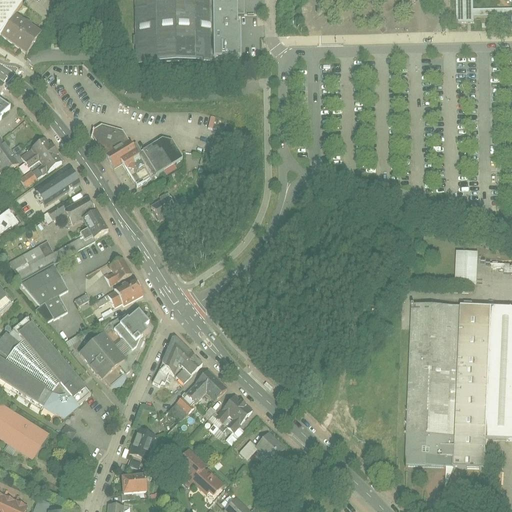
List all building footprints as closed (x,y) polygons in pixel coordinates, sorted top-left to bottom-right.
[(0,0),(0,39),(25,56),(42,30),(16,13),(21,5),(12,0),(0,0)] [(132,0),(134,63),(215,62),(215,54),(241,54),(241,19),(238,19),(237,0),(132,0)] [(454,0),(455,24),(474,24),(473,19),(501,18),(501,32),(511,31),(511,10),(474,11),(473,0),(454,0)] [(0,121),(1,121),(0,119),(0,117),(10,109),(0,102),(0,121)] [(101,127),(90,134),(114,172),(123,166),(137,157),(122,133),(101,127)] [(210,150),(215,151),(216,148),(221,149),(223,140),(213,138),(210,150)] [(40,179),(62,165),(46,141),(20,159),(28,170),(39,163),(42,168),(36,172),(40,179)] [(137,157),(123,166),(137,188),(182,160),(171,142),(162,142),(137,157)] [(0,170),(4,176),(16,168),(0,143),(0,170)] [(65,200),(80,191),(68,172),(53,180),(65,200)] [(178,214),(168,196),(149,206),(158,224),(178,214)] [(96,214),(87,199),(63,212),(72,227),(81,222),(96,214)] [(9,213),(0,218),(0,238),(18,226),(9,213)] [(89,236),(92,241),(107,233),(96,214),(81,222),(89,236)] [(48,243),(9,264),(20,285),(54,267),(94,245),(92,241),(89,236),(54,255),(48,243)] [(478,255),(456,254),(455,288),(476,289),(478,255)] [(128,279),(120,264),(110,269),(115,278),(107,282),(111,288),(128,279)] [(46,326),(68,315),(60,298),(68,293),(54,267),(20,285),(40,309),(35,313),(46,326)] [(142,298),(134,282),(113,293),(114,294),(108,298),(115,312),(142,298)] [(0,320),(16,305),(0,287),(0,320)] [(78,308),(89,302),(86,296),(74,302),(78,308)] [(511,312),(411,308),(404,468),(485,472),(487,441),(511,442),(511,312)] [(137,315),(114,332),(132,354),(136,351),(140,341),(147,336),(143,331),(148,327),(137,315)] [(0,384),(48,414),(63,423),(79,411),(77,409),(95,395),(30,319),(13,332),(6,337),(0,342),(0,384)] [(201,366),(173,339),(161,367),(174,376),(179,365),(190,376),(201,366)] [(96,341),(78,357),(102,384),(104,382),(110,389),(123,378),(117,371),(120,368),(96,341)] [(225,392),(208,375),(188,394),(198,404),(207,396),(214,403),(225,392)] [(250,416),(232,402),(216,422),(221,427),(227,419),(233,424),(228,430),(235,436),(241,428),(250,416)] [(0,440),(33,461),(48,437),(0,407),(0,440)] [(207,419),(214,413),(211,410),(204,416),(207,419)] [(151,436),(136,432),(129,456),(144,461),(151,436)] [(283,452),(266,438),(256,450),(273,464),(283,452)] [(225,485),(188,453),(176,467),(213,499),(225,485)] [(144,479),(120,480),(122,498),(145,497),(144,479)] [(0,495),(0,511),(26,511),(28,508),(0,495)] [(231,497),(220,505),(224,510),(235,502),(231,497)] [(248,511),(238,500),(225,511),(248,511)]
